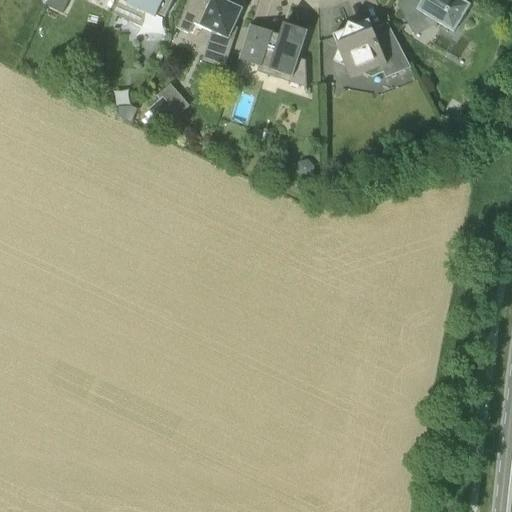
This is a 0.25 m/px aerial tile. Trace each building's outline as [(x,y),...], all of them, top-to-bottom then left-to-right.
[(118,0),(112,14),(142,28),(150,11),(165,18),(173,0),(118,0)] [(189,0),(177,28),(190,34),(195,24),(215,33),(210,49),(229,55),(238,28),(236,27),(244,9),(224,0),(211,0),(212,1),(210,0),(189,0)] [(410,23),(425,15),(455,33),(471,5),(462,0),(406,0),(401,8),(410,23)] [(384,73),(386,78),(411,68),(388,24),(372,30),(368,21),(356,26),(349,23),(347,29),(333,35),(339,49),(333,61),(372,78),(384,73)] [(281,36),(274,34),(274,33),(251,25),(239,60),(270,70),(268,75),(278,78),(279,73),(307,82),(306,61),(300,59),(308,31),(285,24),(281,36)] [(182,113),(192,104),(174,82),(163,91),(182,113)] [(160,126),(176,113),(162,97),(147,110),(149,112),(156,120),(160,126)] [(132,124),(138,110),(132,108),(118,108),(119,118),(132,124)] [(156,120),(149,112),(145,116),(152,123),(156,120)] [(270,166),(262,163),(258,171),(266,175),(270,166)]
